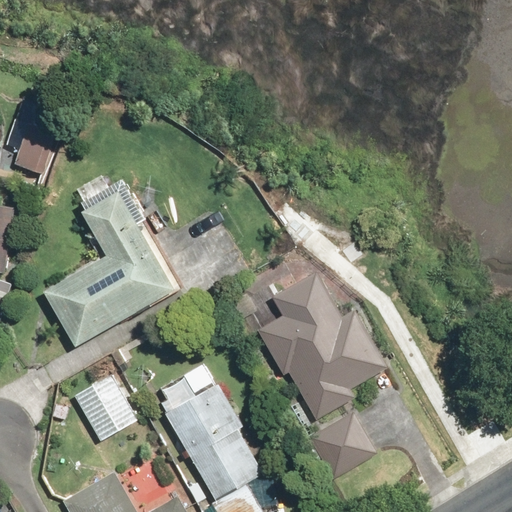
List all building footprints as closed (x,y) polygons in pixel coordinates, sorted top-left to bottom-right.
[(0,271),(8,272),(16,205),(0,202),(0,188),(3,169),(0,168),(0,271)] [(114,252),(48,289),(80,345),(187,285),(127,179),(116,185),(109,173),(79,189),(114,252)] [(284,317),(262,330),(287,373),(292,370),(321,420),(358,398),(353,390),(394,366),(359,307),(347,315),(329,285),(282,312),(284,317)] [(209,360),(155,391),(218,501),(272,471),(209,360)] [(112,373),(78,396),(107,441),(142,418),(112,373)] [(356,407),(314,437),(343,479),(385,450),(356,407)] [(122,468),(68,498),(75,511),(188,511),(178,493),(146,510),(122,468)]
